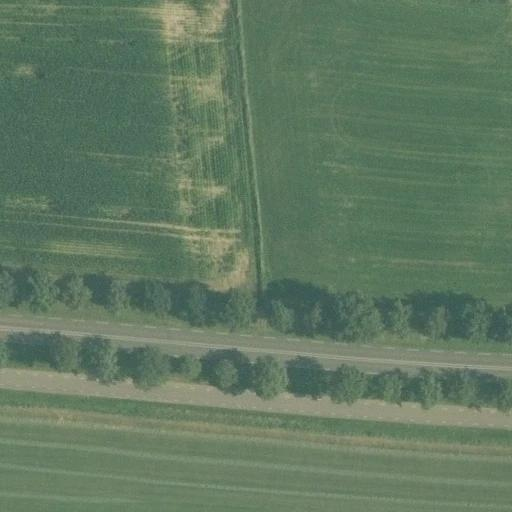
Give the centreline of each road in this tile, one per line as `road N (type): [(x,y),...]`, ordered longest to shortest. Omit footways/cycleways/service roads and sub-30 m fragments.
road 1 (tertiary): [(0,377),(511,419)]
road 2 (primary): [(57,333),(511,369)]
